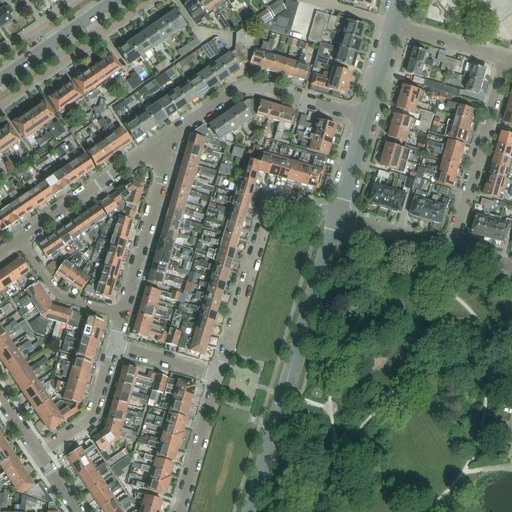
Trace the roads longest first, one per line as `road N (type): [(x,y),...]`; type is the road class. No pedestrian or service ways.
road 1 (residential): [(217,375),(269,202),(336,216)]
road 2 (residential): [(174,132),(250,87),(366,117)]
road 3 (residential): [(451,248),(507,59)]
road 4 (residential): [(121,314),(174,132)]
road 5 (residential): [(19,238),(174,132)]
road 6 (unclassified): [(289,371),(336,216)]
road 7 (residential): [(177,511),(217,375)]
road 8 (residential): [(39,454),(87,421),(112,344)]
road 9 (secondary): [(0,79),(114,0)]
road 10 (residential): [(121,314),(59,293),(19,238)]
